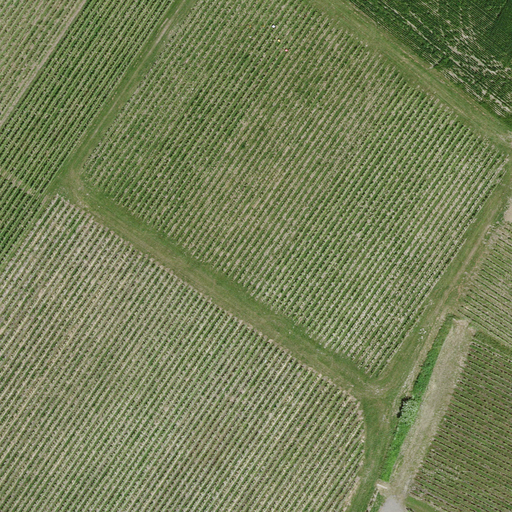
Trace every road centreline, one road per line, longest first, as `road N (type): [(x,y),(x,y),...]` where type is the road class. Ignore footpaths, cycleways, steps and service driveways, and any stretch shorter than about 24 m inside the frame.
road 1 (track): [(387,403),(64,187)]
road 2 (track): [(511,184),(397,377),(365,511)]
road 3 (track): [(511,140),(331,0)]
road 4 (track): [(433,316),(445,361),(393,490),(393,511)]
